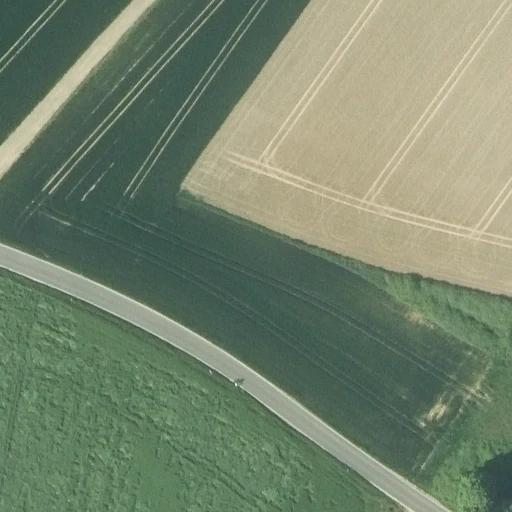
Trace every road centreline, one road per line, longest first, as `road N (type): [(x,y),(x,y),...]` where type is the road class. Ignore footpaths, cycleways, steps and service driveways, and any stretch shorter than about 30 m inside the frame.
road 1 (track): [(511,297),(393,267),(24,130)]
road 2 (secondary): [(426,511),(205,352),(0,257)]
road 3 (track): [(0,156),(139,0)]
